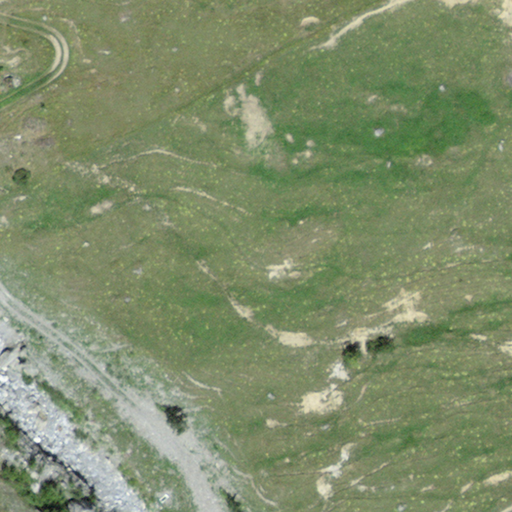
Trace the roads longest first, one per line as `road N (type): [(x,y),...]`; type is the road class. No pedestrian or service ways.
road 1 (track): [(204,511),(181,459),(64,349),(0,302)]
road 2 (track): [(0,100),(44,81),(62,57),(60,44),(41,33),(0,22)]
